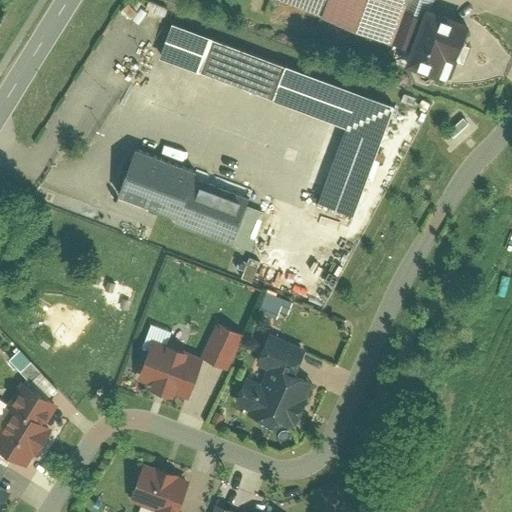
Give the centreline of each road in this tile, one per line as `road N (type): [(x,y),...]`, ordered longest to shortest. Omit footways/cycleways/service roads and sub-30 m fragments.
road 1 (residential): [(511,124),(462,185),(386,315),(339,442),(304,468),(277,469),(137,417),(111,421),(51,511)]
road 2 (secondary): [(0,114),(71,0)]
